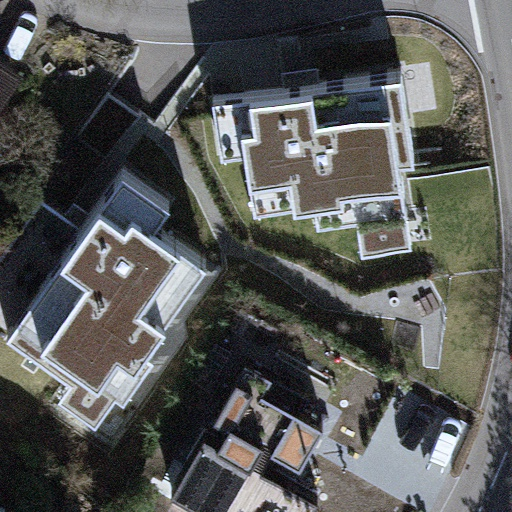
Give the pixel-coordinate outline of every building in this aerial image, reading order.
[(0,110),(31,69),(0,46),(0,110)] [(284,121),(259,122),(260,188),(299,188),(299,172),(358,171),(359,247),(344,248),(344,312),(437,311),(434,119),(394,119),(394,84),(283,86),(284,121)] [(104,168),(0,322),(0,337),(115,413),(225,248),(104,168)] [(299,347),(275,394),(340,427),(365,381),(299,347)] [(264,511),(297,455),(215,409),(156,511),(264,511)]
